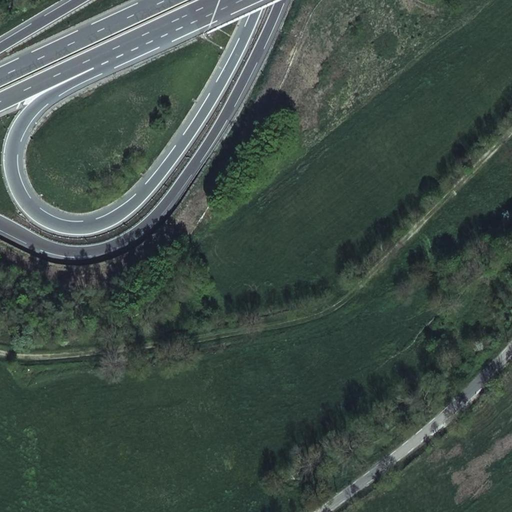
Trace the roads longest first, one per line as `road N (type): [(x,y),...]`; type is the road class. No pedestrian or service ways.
road 1 (track): [(511,120),(347,303),(206,343),(88,354),(0,351)]
road 2 (trunk): [(234,61),(188,140),(134,206),(85,227),(45,218),(13,173),(14,136),(24,119),(159,26)]
road 3 (trunk): [(0,219),(50,241),(94,243),(128,229),(202,149),(248,69)]
road 4 (unclassified): [(511,341),(439,414),(313,511)]
road 5 (trunk): [(165,0),(0,76)]
road 6 (trunk): [(0,101),(159,26)]
